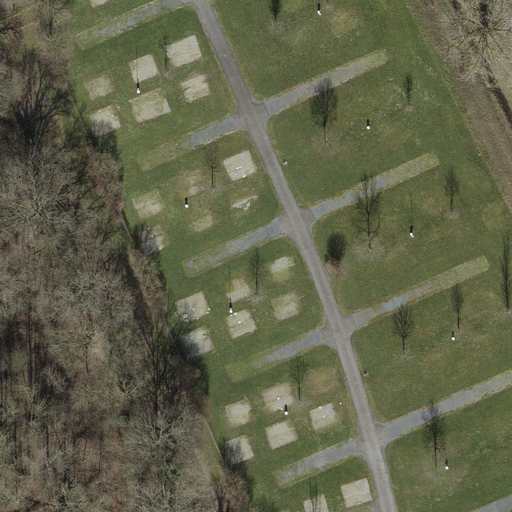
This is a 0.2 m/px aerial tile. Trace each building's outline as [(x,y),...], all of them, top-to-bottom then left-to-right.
[(256,0),(231,11),(241,35),(272,22),(261,0),(256,0)] [(283,0),(291,15),(315,4),(313,0),(283,0)] [(327,15),(336,36),(362,25),(353,4),(327,15)] [(292,53),(319,45),(312,22),(285,30),(292,53)] [(195,24),(164,33),(173,67),(204,59),(195,24)] [(138,82),(163,74),(155,51),(130,59),(138,82)] [(110,70),(85,78),(92,99),(117,91),(110,70)] [(195,70),(178,78),(188,98),(205,90),(195,70)] [(131,98),(140,123),(171,113),(163,88),(131,98)] [(118,108),(95,113),(102,150),(125,146),(118,108)] [(286,127),(292,149),(317,142),(312,120),(286,127)] [(356,140),(334,150),(343,170),(365,160),(356,140)] [(232,181),(262,172),(254,148),(224,157),(232,181)] [(242,216),(266,208),(258,185),(234,193),(242,216)] [(423,223),(450,212),(441,190),(414,201),(423,223)] [(386,236),(410,229),(405,213),(381,219),(386,236)] [(429,255),(452,247),(444,225),(422,233),(429,255)] [(272,265),(277,284),(300,278),(294,258),(272,265)] [(284,322),(309,311),(299,287),(274,298),(284,322)] [(468,299),(477,321),(501,311),(492,289),(468,299)] [(204,290),(177,300),(186,323),(213,313),(204,290)] [(254,308),(227,315),(233,339),(261,331),(254,308)] [(433,317),(408,328),(418,350),(443,339),(433,317)] [(189,356),(214,348),(208,328),(182,336),(189,356)] [(475,363),(501,353),(492,329),(466,340),(475,363)] [(418,361),(427,382),(453,372),(444,351),(418,361)] [(398,369),(373,378),(382,401),(407,392),(398,369)] [(273,414),(298,404),(289,380),(264,390),(273,414)] [(338,400),(310,411),(319,434),(347,423),(338,400)] [(249,402),(230,407),(234,425),(254,420),(249,402)] [(484,420),(492,443),(511,435),(511,410),(511,409),(484,420)] [(267,428),(276,450),(301,441),(292,418),(267,428)] [(232,464),(257,456),(251,435),(226,443),(232,464)] [(499,477),(511,473),(511,449),(492,456),(499,477)] [(367,466),(341,474),(351,508),(377,501),(367,466)]
